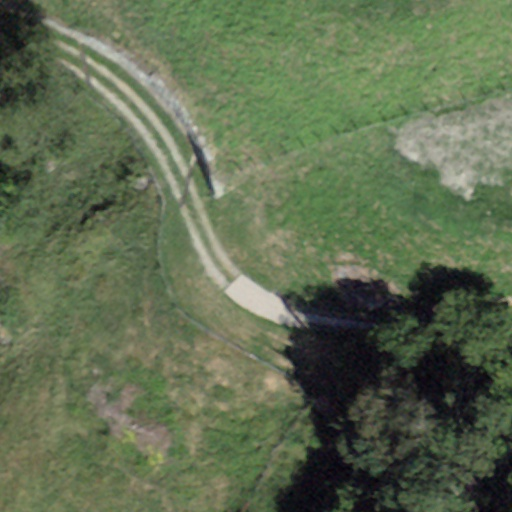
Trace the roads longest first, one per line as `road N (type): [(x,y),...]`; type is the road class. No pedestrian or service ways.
road 1 (track): [(511,351),(291,319),(222,271),(176,206),(169,161),(124,92),(0,32)]
road 2 (track): [(222,271),(258,333),(338,388),(444,511)]
